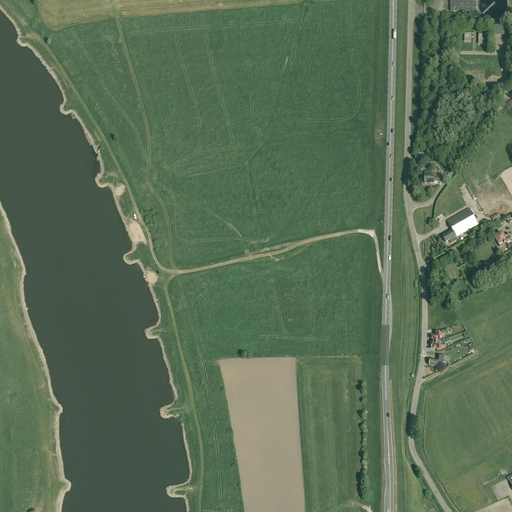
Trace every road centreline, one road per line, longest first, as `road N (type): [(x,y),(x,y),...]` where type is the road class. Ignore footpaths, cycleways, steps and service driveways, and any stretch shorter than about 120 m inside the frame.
road 1 (primary): [(389,511),(393,0)]
road 2 (track): [(202,511),(203,445),(165,284),(257,253),(369,234)]
road 3 (track): [(181,273),(158,264),(120,170),(40,39)]
road 4 (unclassified): [(448,511),(411,442),(423,340),(420,263)]
road 5 (track): [(0,269),(29,411),(21,511)]
road 6 (unclassified): [(407,208),(409,0)]
road 7 (unclassified): [(407,208),(430,202),(511,92)]
